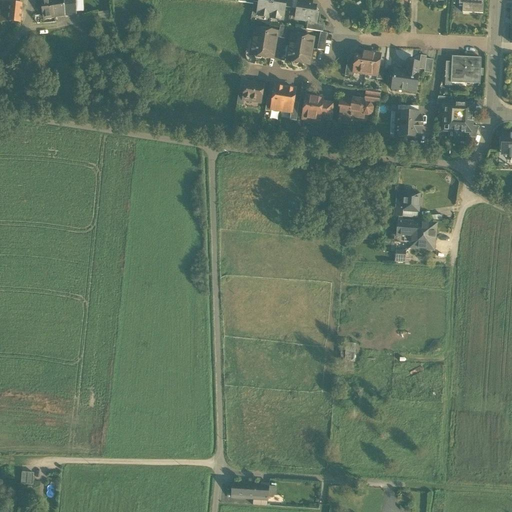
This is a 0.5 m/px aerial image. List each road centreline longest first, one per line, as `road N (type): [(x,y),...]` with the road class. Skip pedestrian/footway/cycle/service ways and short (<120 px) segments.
road 1 (residential): [(213,511),(218,428),(208,145)]
road 2 (residential): [(208,145),(440,163),(465,172)]
road 3 (track): [(438,487),(453,265)]
road 4 (residential): [(0,116),(208,145)]
road 5 (residential): [(494,45),(349,39)]
